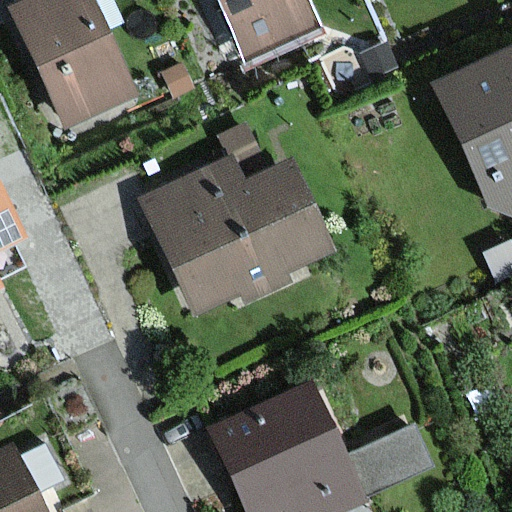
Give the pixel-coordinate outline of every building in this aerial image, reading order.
[(80,0),(45,0),(17,13),(42,65),(67,119),(124,92),(80,0)] [(291,0),(224,0),(248,50),(303,24),(291,0)] [(511,63),(449,92),(492,186),(511,177),(511,63)] [(181,68),(163,77),(172,93),(189,84),(181,68)] [(209,169),(148,198),(156,215),(189,288),(230,268),(240,290),(280,273),(276,265),(315,246),(284,174),(243,194),(238,186),(220,194),(209,169)] [(312,393),(215,438),(225,461),(249,511),(252,511),(282,498),(288,511),(329,511),(429,466),(412,428),(343,459),(312,393)] [(58,433),(0,462),(0,511),(57,511),(90,496),(58,433)]
